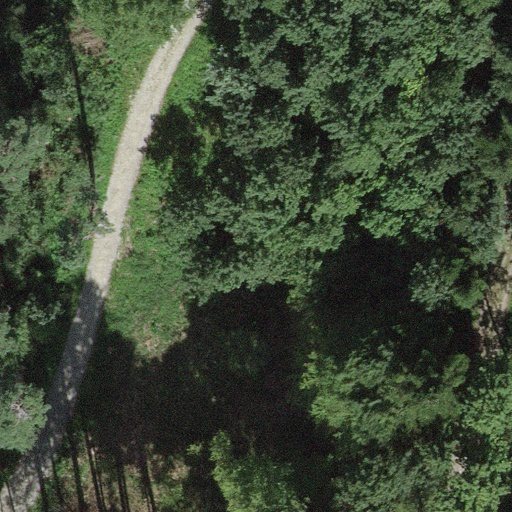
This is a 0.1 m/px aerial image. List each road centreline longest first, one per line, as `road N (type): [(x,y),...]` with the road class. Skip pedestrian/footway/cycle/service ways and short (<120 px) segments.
road 1 (track): [(205,0),(144,108),(53,435),(0,506)]
road 2 (track): [(457,511),(511,248)]
